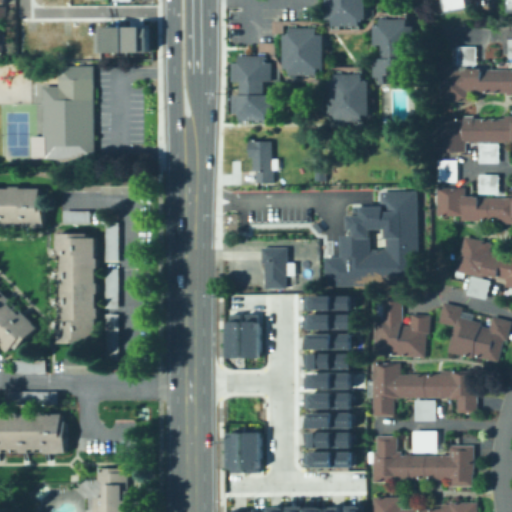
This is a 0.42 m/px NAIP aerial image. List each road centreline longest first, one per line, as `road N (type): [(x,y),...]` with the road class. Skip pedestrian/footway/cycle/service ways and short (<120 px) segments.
road 1 (primary): [(189,170),(188,511)]
road 2 (residential): [(282,301),(283,485)]
road 3 (primary): [(171,0),(173,114),(189,170)]
road 4 (residential): [(171,10),(23,11),(22,0)]
road 5 (residential): [(230,486),(365,483)]
